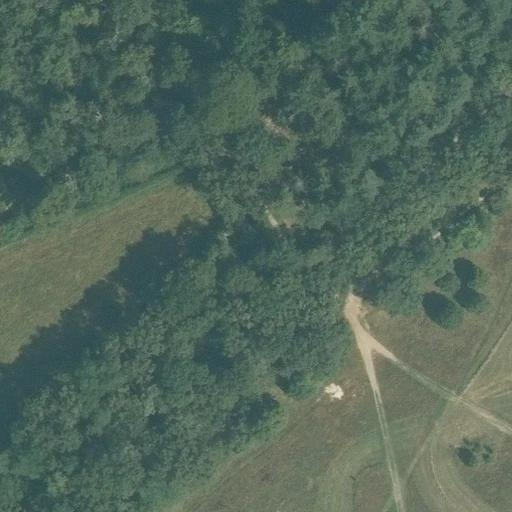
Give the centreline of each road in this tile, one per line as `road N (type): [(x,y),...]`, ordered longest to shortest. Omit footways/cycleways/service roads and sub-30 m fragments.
road 1 (track): [(72,511),(306,273)]
road 2 (unknown): [(511,90),(306,273)]
